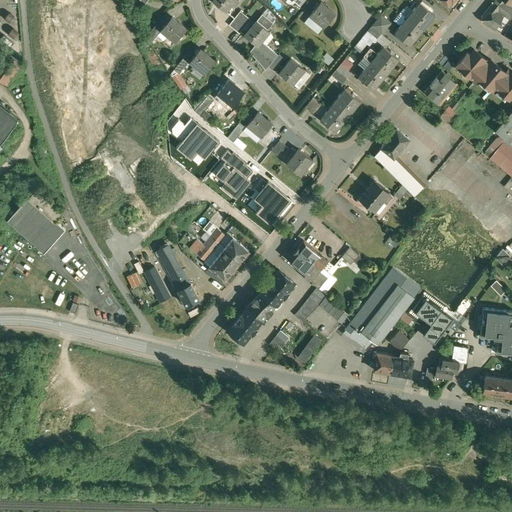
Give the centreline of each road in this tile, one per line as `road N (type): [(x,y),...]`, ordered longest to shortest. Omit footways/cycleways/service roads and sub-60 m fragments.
road 1 (residential): [(186,357),(511,416)]
road 2 (residential): [(186,357),(342,161)]
road 3 (residential): [(342,161),(291,117),(195,0)]
road 4 (residential): [(0,320),(186,357)]
road 5 (residential): [(342,161),(460,19)]
